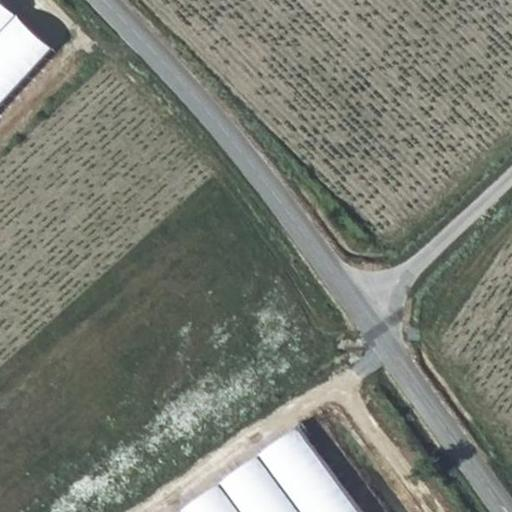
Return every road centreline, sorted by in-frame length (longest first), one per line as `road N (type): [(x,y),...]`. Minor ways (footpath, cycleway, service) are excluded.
road 1 (tertiary): [(103,0),(234,142),(370,313),(510,511)]
road 2 (track): [(370,313),(511,175)]
